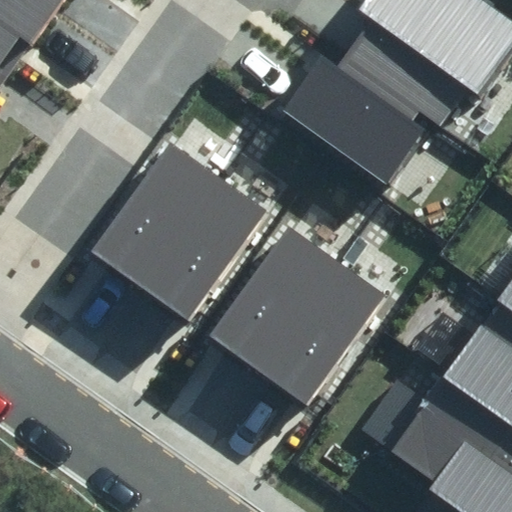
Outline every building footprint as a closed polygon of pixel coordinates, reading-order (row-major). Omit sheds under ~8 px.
[(36,0),(0,0),(0,68),(11,76),(27,52),(37,59),(63,19),(36,0)] [(36,0),(63,19),(76,0),(36,0)] [(302,22),(315,0),(277,0),(274,5),(302,22)] [(387,0),(363,36),(369,40),(340,83),(411,132),(435,149),(457,117),(467,124),(511,59),(511,52),(435,0),(387,0)] [(0,91),(11,76),(0,68),(0,113),(5,106),(0,102),(0,91)] [(314,92),(285,133),(380,199),(414,150),(404,142),(411,132),(340,83),(327,101),(314,92)] [(228,211),(182,177),(104,282),(150,316),(228,211)] [(228,211),(150,316),(194,348),(271,243),(228,211)] [(340,293),(294,259),(216,364),(262,398),(340,293)] [(340,293),(262,398),(309,433),(387,328),(340,293)] [(511,297),(488,331),(496,336),(511,347),(511,297)] [(474,355),(432,416),(511,472),(511,347),(496,336),(480,359),(474,355)] [(511,511),(511,472),(432,416),(383,485),(421,511),(511,511)]
